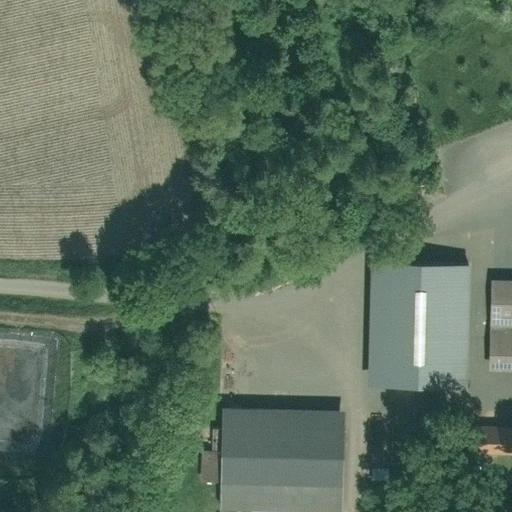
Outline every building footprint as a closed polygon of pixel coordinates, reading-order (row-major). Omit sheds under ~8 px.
[(473,262),(373,259),(369,383),(469,385),(473,262)] [(511,277),(492,277),(491,325),(511,326),(511,277)] [(511,326),(491,325),(490,368),(511,368),(511,326)] [(348,407),(220,410),(222,501),(350,498),(348,407)] [(511,424),(470,424),(469,452),(511,453),(511,424)]
